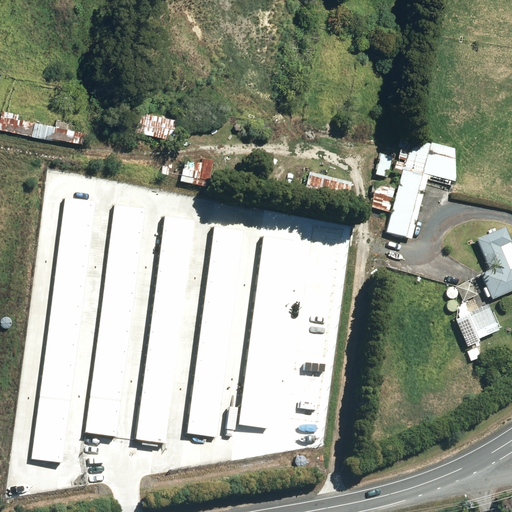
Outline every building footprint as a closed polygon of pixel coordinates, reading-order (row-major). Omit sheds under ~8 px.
[(374,126),(386,64),(361,60),(349,121),(374,126)] [(0,129),(83,146),(86,132),(68,128),(69,121),(56,119),(55,126),(17,119),(19,113),(4,110),(3,115),(0,115),(0,116),(0,129)] [(139,111),(134,133),(176,143),(181,120),(139,111)] [(392,171),(402,174),(412,138),(401,135),(398,147),(391,145),(390,148),(386,146),(384,153),(396,157),(392,171)] [(430,143),(412,138),(402,174),(386,232),(412,239),(428,179),(455,187),(454,148),(431,142),(430,143)] [(309,161),(310,151),(299,149),(295,170),(306,172),(307,168),(309,168),(310,161),(309,161)] [(392,157),(381,154),(376,174),(387,177),(392,157)] [(183,169),(180,182),(208,187),(214,161),(202,159),(201,164),(186,160),(184,169),(183,169)] [(108,165),(104,186),(118,189),(122,167),(108,165)] [(352,182),(309,171),(304,194),(347,204),(352,182)] [(371,192),(374,193),(370,207),(389,212),(395,187),(376,182),(374,182),(371,192)] [(116,206),(115,212),(99,210),(97,221),(103,222),(99,252),(115,254),(115,250),(132,252),(136,225),(135,224),(137,208),(116,206)] [(477,239),(490,270),(480,274),(484,283),(486,288),(483,289),(487,298),(490,296),(492,300),(511,290),(511,268),(510,270),(499,246),(511,241),(505,227),(493,232),(477,239)] [(471,280),(456,287),(463,301),(478,294),(471,280)] [(480,341),(479,339),(499,330),(488,304),(467,314),(467,315),(456,320),(467,347),(480,341)] [(477,347),(467,352),(471,361),(481,357),(477,347)]
